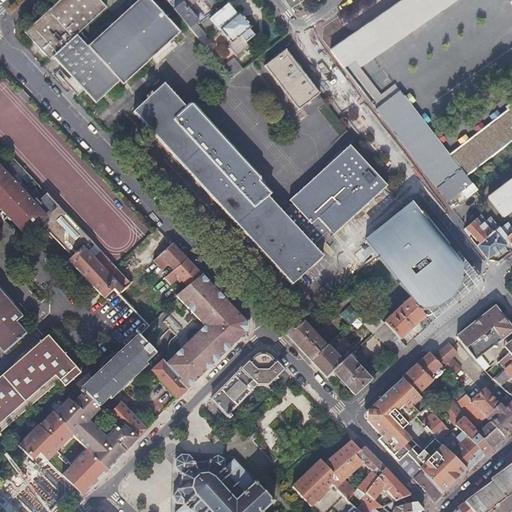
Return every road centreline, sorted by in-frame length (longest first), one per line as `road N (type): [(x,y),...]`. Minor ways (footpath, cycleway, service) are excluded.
road 1 (residential): [(0,43),(263,328)]
road 2 (residential): [(495,279),(298,29)]
road 3 (residential): [(106,489),(263,328)]
road 4 (unknown): [(263,328),(419,186)]
road 5 (residential): [(346,416),(495,279)]
road 6 (unknown): [(0,245),(94,341)]
road 7 (residential): [(346,416),(434,511)]
road 8 (residential): [(263,328),(346,416)]
